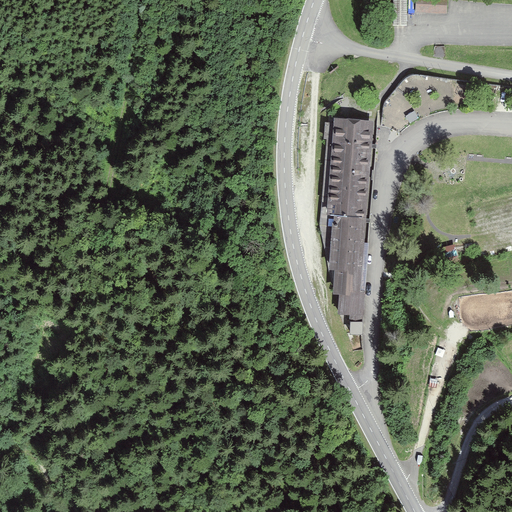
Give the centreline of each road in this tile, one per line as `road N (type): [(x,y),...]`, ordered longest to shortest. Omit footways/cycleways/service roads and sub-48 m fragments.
road 1 (secondary): [(314,0),(287,107),(284,190),(293,252),(316,318),(416,511)]
road 2 (track): [(92,292),(142,0)]
road 3 (track): [(455,339),(404,489)]
road 4 (track): [(511,400),(486,409),(471,430),(435,511)]
